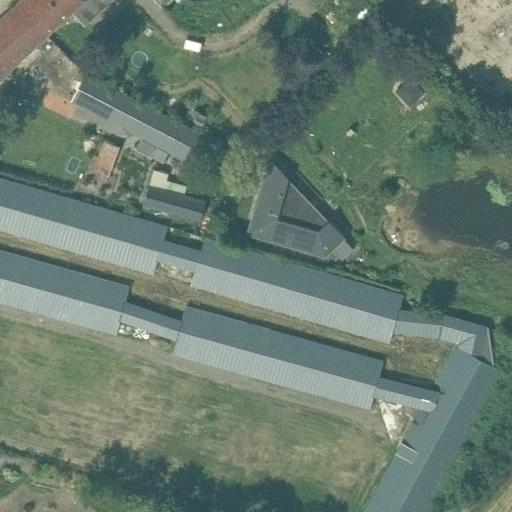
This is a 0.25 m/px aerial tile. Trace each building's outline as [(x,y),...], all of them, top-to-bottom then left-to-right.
[(47,35),(83,0),(20,0),(17,4),(47,35)] [(0,78),(47,35),(17,4),(0,19),(0,78)] [(315,44),(300,57),(309,67),(324,54),(315,44)] [(255,90),(256,69),(235,68),(234,89),(255,90)] [(85,72),(72,100),(192,164),(207,137),(85,72)] [(119,147),(103,142),(93,170),(110,175),(119,147)] [(346,237),(269,155),(246,234),(326,257),(346,237)] [(142,206),(200,222),(206,200),(168,189),(172,174),(153,168),(142,206)] [(0,178),(0,229),(153,274),(166,226),(0,178)] [(196,273),(192,285),(389,342),(403,295),(206,238),(202,252),(196,273)] [(0,301),(116,334),(133,339),(140,311),(124,307),(129,287),(0,250),(0,301)] [(379,359),(186,305),(173,355),(369,410),(383,361),(379,359)] [(428,511),(506,372),(456,344),(365,511),(428,511)]
